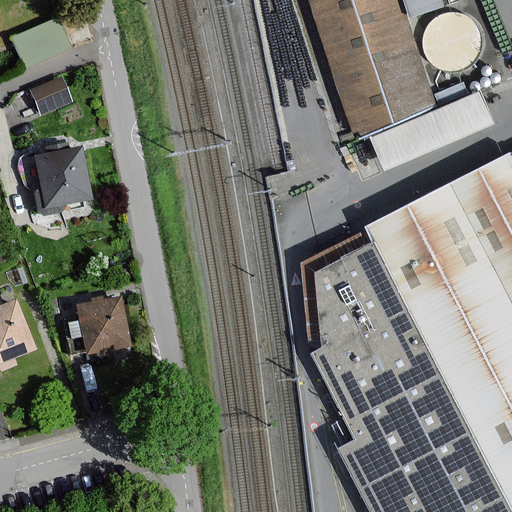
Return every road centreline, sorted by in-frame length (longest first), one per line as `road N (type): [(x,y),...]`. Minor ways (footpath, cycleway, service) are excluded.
road 1 (residential): [(113,44),(188,434)]
road 2 (residential): [(0,480),(188,434)]
road 3 (residential): [(0,93),(113,44)]
